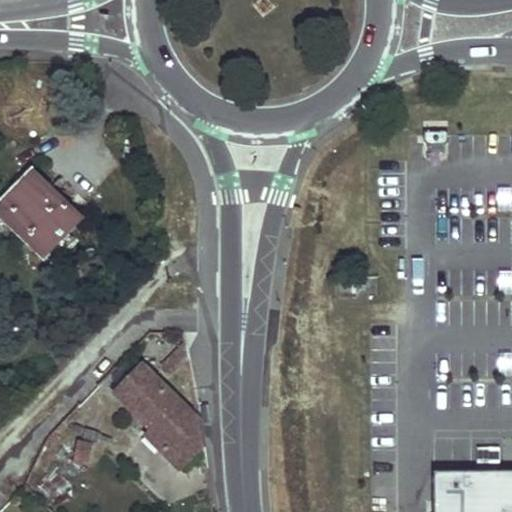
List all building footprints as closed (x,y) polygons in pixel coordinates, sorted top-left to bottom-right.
[(59,193),(34,170),(30,174),(54,197),(59,193)] [(54,197),(30,174),(0,205),(0,218),(44,262),(86,218),(59,193),(54,197)] [(201,425),(145,369),(118,396),(151,430),(145,436),(180,471),(205,448),(201,425)] [(87,465),(93,444),(77,439),(70,460),(87,465)] [(511,511),(511,472),(438,472),(437,511),(511,511)]
